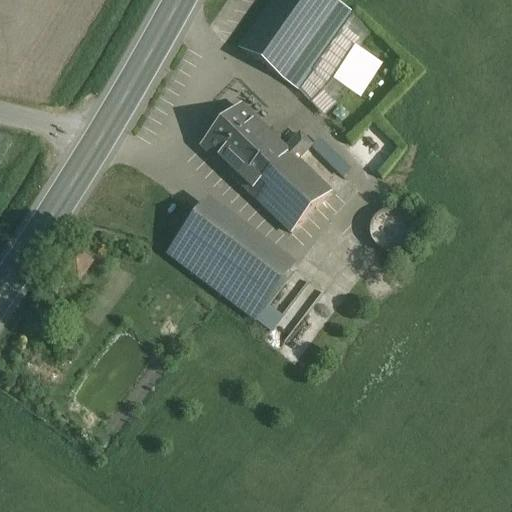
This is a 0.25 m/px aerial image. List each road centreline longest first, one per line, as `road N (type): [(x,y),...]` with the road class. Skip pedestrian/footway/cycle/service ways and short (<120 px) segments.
road 1 (secondary): [(98,145),(0,298)]
road 2 (secondary): [(184,0),(98,145)]
